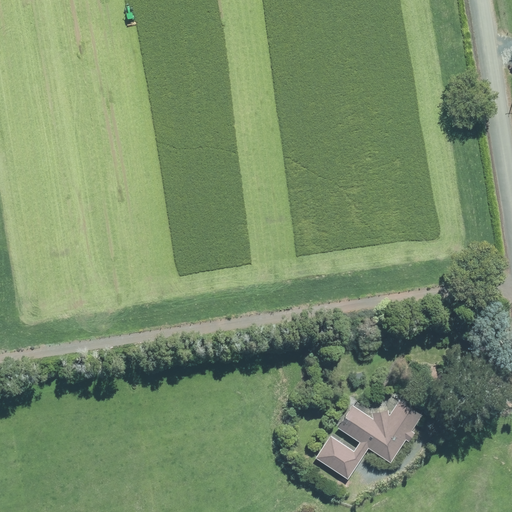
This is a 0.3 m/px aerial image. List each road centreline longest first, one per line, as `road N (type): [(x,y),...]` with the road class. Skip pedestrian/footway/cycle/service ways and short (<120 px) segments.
road 1 (unclassified): [(0,363),(511,286)]
road 2 (unclassified): [(511,229),(475,0)]
